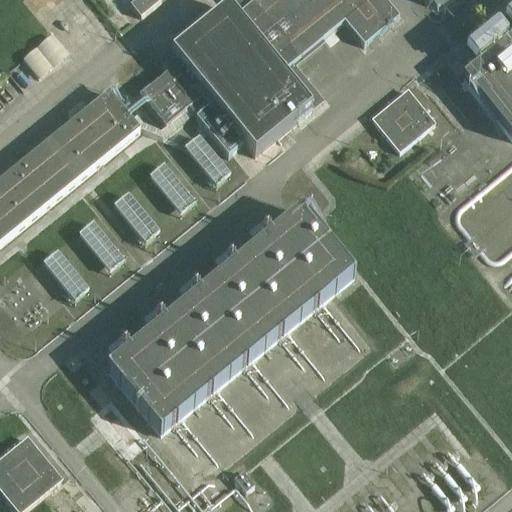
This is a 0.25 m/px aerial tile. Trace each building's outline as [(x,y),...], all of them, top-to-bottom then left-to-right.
[(35,82),(87,44),(54,0),(19,0),(48,38),(19,60),(35,82)] [(80,0),(78,0),(72,5),(101,43),(108,37),(80,0)] [(158,0),(140,0),(130,8),(134,13),(140,21),(161,3),(158,0)] [(178,67),(138,100),(165,133),(188,113),(227,161),(244,148),(254,160),(297,125),(298,126),(323,105),(292,68),(344,26),(364,50),(399,21),(381,0),(229,0),(226,3),(239,18),(235,21),(227,11),(171,58),(178,67)] [(425,0),(436,13),(451,0),(425,0)] [(483,27),(449,55),(462,70),(496,42),(483,27)] [(511,145),(511,42),(461,84),(511,146),(511,145)] [(435,129),(407,94),(370,124),(398,158),(435,129)] [(0,249),(138,136),(107,98),(0,185),(0,249)] [(180,150),(192,166),(200,160),(213,178),(220,172),(196,138),(180,150)] [(354,281),(301,216),(106,375),(160,440),(354,281)] [(81,313),(91,301),(81,293),(84,290),(47,257),(34,272),(81,313)] [(29,511),(62,485),(26,441),(0,462),(0,498),(11,511),(29,511)] [(242,476),(234,483),(245,496),(253,490),(242,476)]
